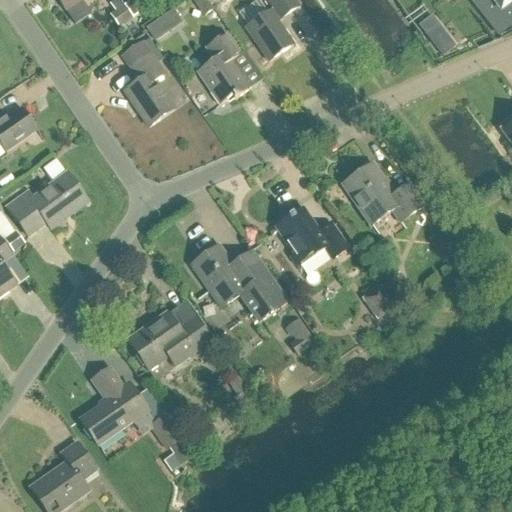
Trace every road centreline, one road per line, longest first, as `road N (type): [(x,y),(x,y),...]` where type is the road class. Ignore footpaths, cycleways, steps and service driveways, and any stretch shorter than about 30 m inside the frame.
road 1 (residential): [(145,202),(511,49)]
road 2 (residential): [(0,414),(145,202)]
road 3 (residential): [(145,202),(3,0)]
